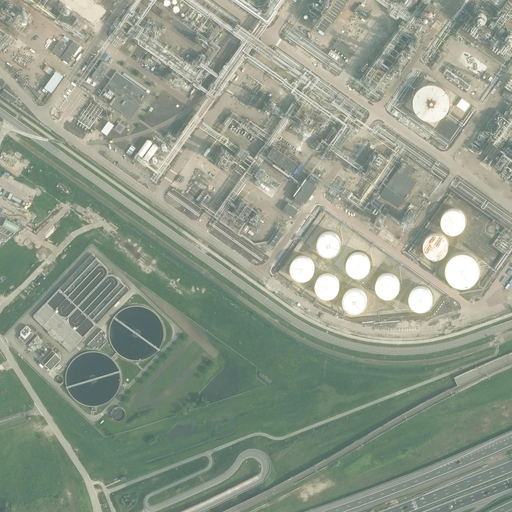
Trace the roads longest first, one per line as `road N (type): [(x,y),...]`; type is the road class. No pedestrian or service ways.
road 1 (unclassified): [(13,122),(322,336),(413,351),(511,324)]
road 2 (motorway): [(511,439),(328,511)]
road 3 (unclassified): [(98,511),(82,472),(0,343)]
road 4 (motorway): [(511,466),(397,511)]
